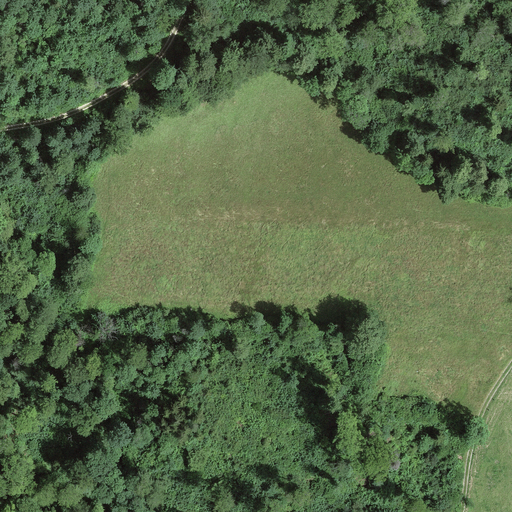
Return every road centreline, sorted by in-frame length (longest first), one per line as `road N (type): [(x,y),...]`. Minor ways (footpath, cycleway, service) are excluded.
road 1 (track): [(511,365),(476,424),(461,511)]
road 2 (track): [(134,78),(69,113),(0,130)]
